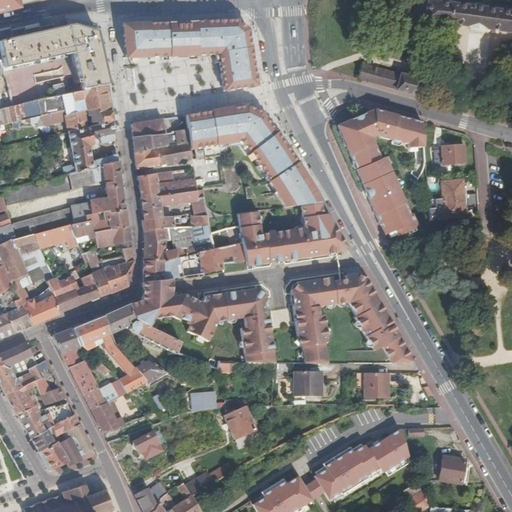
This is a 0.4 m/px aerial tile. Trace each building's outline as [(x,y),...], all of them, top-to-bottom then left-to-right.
[(0,4),(0,10),(20,6),(18,0),(10,0),(9,2),(0,4)] [(359,0),(358,13),(407,18),(409,3),(380,0),(359,0)] [(456,31),(511,36),(511,10),(426,2),(424,24),(457,27),(456,31)] [(192,21),(193,55),(217,55),(225,94),(260,88),(257,72),(251,35),(250,30),(236,20),(192,21)] [(186,56),(193,55),(192,21),(185,22),(181,22),(177,22),(178,56),(186,56)] [(126,58),(178,56),(177,22),(122,24),(126,58)] [(39,35),(53,31),(52,26),(38,29),(39,35)] [(0,62),(1,62),(3,71),(63,57),(57,31),(53,31),(39,35),(38,29),(38,27),(36,27),(25,30),(24,28),(10,31),(9,30),(0,31),(0,62)] [(81,92),(109,86),(116,85),(105,34),(72,27),(66,29),(72,55),(81,92)] [(66,29),(57,31),(63,57),(72,55),(66,29)] [(364,68),(361,81),(416,96),(419,83),(400,78),(364,68)] [(55,99),(66,96),(64,85),(52,88),(55,99)] [(112,110),(109,86),(81,92),(66,96),(55,99),(38,103),(41,117),(48,115),(65,111),(66,117),(85,114),(90,113),(112,110)] [(300,205),(318,202),(260,114),(242,108),(224,109),(180,118),(180,133),(182,146),(192,148),(234,142),(278,208),(300,205)] [(380,224),(386,234),(395,230),(399,237),(407,233),(406,231),(417,226),(411,214),(409,215),(384,158),(380,160),(370,139),(378,135),(379,138),(407,145),(407,149),(423,148),(422,127),(414,127),(414,120),(374,109),(338,126),(380,224)] [(65,168),(67,175),(73,173),(117,162),(116,151),(112,151),(113,155),(92,161),(90,146),(115,141),(112,110),(90,113),(90,119),(93,118),(94,126),(99,125),(99,129),(88,130),(85,114),(66,117),(67,118),(76,166),(65,168)] [(65,111),(48,115),(50,121),(55,120),(56,121),(67,118),(66,117),(65,111)] [(166,135),(164,120),(135,125),(132,126),(132,129),(133,140),(155,137),(166,135)] [(135,154),(156,150),(155,137),(133,140),(135,154)] [(135,154),(137,170),(185,162),(187,171),(195,170),(195,168),(192,151),(192,148),(182,146),(156,150),(135,154)] [(434,151),(435,168),(465,165),(464,148),(434,151)] [(117,162),(73,173),(76,185),(95,179),(105,178),(120,175),(119,162),(117,162)] [(156,174),(138,177),(141,200),(184,194),(183,183),(165,185),(165,189),(161,189),(162,193),(159,193),(156,174)] [(120,175),(105,178),(107,196),(90,200),(90,202),(71,207),(74,224),(84,221),(83,216),(91,214),(104,210),(109,208),(110,214),(125,210),(122,189),(120,175)] [(67,178),(4,194),(7,207),(70,191),(67,178)] [(430,210),(427,210),(428,221),(444,220),(444,219),(464,217),(460,182),(439,183),(441,200),(441,209),(430,210)] [(164,230),(174,228),(172,217),(163,218),(161,206),(193,202),(197,225),(208,223),(203,196),(197,197),(196,192),(184,194),(141,200),(144,219),(142,221),(143,233),(164,230)] [(0,212),(6,211),(1,196),(0,196),(0,228),(10,224),(7,215),(0,217),(0,212)] [(441,200),(429,201),(430,210),(441,209),(441,200)] [(281,230),(285,260),(337,252),(336,239),(334,240),(333,231),(337,230),(327,213),(322,214),(321,202),(318,202),(300,205),(303,227),(281,230)] [(89,220),(93,232),(127,227),(125,210),(110,214),(109,208),(104,210),(107,223),(102,224),(101,221),(94,222),(91,214),(83,216),(84,221),(89,220)] [(17,237),(73,221),(69,209),(13,224),(17,237)] [(236,213),(238,224),(242,244),(245,262),(246,266),(268,263),(268,255),(263,252),(260,234),(257,211),(249,212),(236,213)] [(84,221),(74,224),(69,226),(74,238),(87,234),(89,240),(95,238),(93,232),(89,220),(84,221)] [(178,256),(213,250),(210,232),(208,223),(197,225),(192,226),(174,228),(164,230),(165,237),(166,242),(165,249),(176,247),(178,256)] [(59,315),(53,297),(34,305),(32,300),(28,301),(16,279),(39,270),(46,283),(54,279),(39,248),(32,236),(15,240),(10,224),(0,228),(0,259),(3,266),(12,288),(18,299),(13,302),(17,310),(22,307),(33,326),(59,315)] [(236,227),(210,232),(213,250),(242,244),(238,224),(236,224),(236,227)] [(39,248),(74,238),(69,226),(32,236),(39,248)] [(95,238),(98,246),(122,243),(131,241),(129,226),(127,227),(93,232),(95,238)] [(165,237),(164,230),(143,233),(145,245),(144,262),(178,256),(176,247),(165,249),(166,242),(165,237)] [(285,260),(281,230),(260,234),(263,252),(268,255),(268,263),(285,260)] [(346,247),(337,230),(333,231),(334,240),(336,239),(337,252),(346,247)] [(77,244),(89,240),(87,234),(74,238),(77,244)] [(242,244),(213,250),(178,256),(144,262),(144,285),(172,280),(224,269),(223,265),(222,258),(233,256),(234,263),(245,262),(242,244)] [(104,276),(110,295),(128,287),(134,262),(132,247),(123,249),(124,255),(120,256),(121,263),(113,266),(111,261),(100,265),(104,276)] [(82,256),(87,268),(92,265),(87,254),(82,256)] [(104,276),(100,265),(97,266),(99,272),(90,276),(99,299),(110,295),(104,276)] [(0,267),(0,295),(3,294),(12,288),(3,266),(0,267)] [(370,287),(366,281),(356,275),(344,277),(345,281),(355,280),(364,286),(366,290),(370,287)] [(53,297),(59,315),(99,299),(90,276),(80,280),(83,288),(76,291),(71,278),(61,282),(54,279),(46,283),(53,297)] [(292,305),(296,329),(325,329),(323,317),(319,318),(317,308),(347,303),(355,317),(354,318),(360,329),(390,328),(386,321),(388,320),(384,312),(381,314),(377,306),(380,304),(370,287),(366,290),(364,286),(355,280),(345,281),(332,283),(332,279),(297,284),(290,293),(291,297),(293,297),(294,305),(292,305)] [(172,280),(144,285),(143,292),(143,298),(161,299),(171,298),(171,288),(172,280)] [(190,304),(192,300),(184,296),(171,298),(161,299),(143,298),(143,300),(143,301),(147,317),(160,316),(160,318),(162,319),(171,318),(179,322),(180,320),(186,323),(186,325),(189,327),(188,329),(204,332),(212,333),(217,324),(243,320),(245,330),(269,329),(266,309),(265,309),(264,301),(265,301),(264,296),(255,290),(204,297),(200,304),(198,308),(190,304)] [(0,295),(0,309),(3,317),(12,312),(8,302),(3,294),(0,295)] [(200,304),(192,300),(190,304),(198,308),(200,304)] [(147,317),(143,301),(129,306),(135,321),(149,328),(153,320),(162,319),(160,318),(160,316),(147,317)] [(103,317),(110,335),(128,328),(129,328),(130,329),(129,330),(132,334),(134,333),(136,335),(176,355),(181,343),(149,328),(135,321),(129,306),(103,317)] [(22,307),(17,310),(12,312),(21,330),(22,331),(33,326),(22,307)] [(0,338),(21,330),(12,312),(3,317),(0,318),(0,338)] [(114,343),(110,335),(103,317),(71,329),(79,347),(81,347),(85,351),(101,343),(103,349),(127,377),(119,381),(126,394),(144,384),(134,366),(114,343)] [(390,328),(360,329),(373,352),(381,348),(391,365),(414,363),(393,327),(390,328)] [(81,351),(79,347),(71,329),(52,337),(67,369),(69,370),(83,395),(97,388),(83,362),(81,363),(76,353),(81,351)] [(204,332),(188,329),(186,333),(207,343),(212,333),(204,332)] [(245,330),(240,330),(245,365),(273,365),(274,365),(269,329),(245,330)] [(301,347),(304,365),(327,366),(324,343),(327,343),(325,329),(296,329),(298,347),(301,347)] [(39,366),(27,344),(7,353),(12,365),(24,360),(29,372),(36,368),(39,366)] [(0,359),(3,366),(6,367),(12,365),(7,353),(0,355),(0,359)] [(3,366),(0,359),(0,389),(15,417),(17,416),(30,440),(44,432),(34,414),(38,412),(35,407),(36,407),(28,391),(36,386),(35,382),(29,385),(25,376),(16,380),(10,369),(6,367),(3,366)] [(144,384),(148,382),(164,373),(146,359),(134,366),(144,384)] [(217,362),(217,372),(234,373),(235,363),(217,362)] [(110,373),(101,365),(98,368),(107,376),(110,373)] [(30,374),(25,376),(29,385),(35,382),(41,379),(37,371),(30,374)] [(294,372),(293,396),(321,397),(321,373),(294,372)] [(164,373),(148,382),(150,386),(169,375),(164,373)] [(388,399),(388,374),(363,374),(363,399),(388,399)] [(119,381),(110,385),(118,399),(126,394),(119,381)] [(83,395),(91,411),(107,404),(118,399),(110,385),(98,391),(97,388),(83,395)] [(48,392),(40,396),(45,406),(65,398),(60,388),(52,391),(48,392)] [(160,392),(151,397),(158,410),(166,405),(160,392)] [(191,392),(190,395),(193,396),(192,404),(189,404),(188,413),(200,410),(210,409),(216,409),(215,392),(191,392)] [(68,404),(67,403),(56,407),(55,407),(53,407),(51,406),(47,408),(44,410),(51,428),(54,432),(55,435),(58,434),(62,432),(65,431),(79,425),(75,415),(72,416),(67,405),(68,404)] [(115,421),(107,404),(91,411),(103,434),(124,426),(120,418),(115,421)] [(224,417),(234,440),(254,431),(244,408),(224,417)] [(73,437),(70,438),(80,457),(92,451),(89,443),(79,425),(65,431),(67,435),(73,436),(73,437)] [(44,432),(30,440),(38,453),(54,445),(48,435),(54,432),(51,428),(44,432)] [(316,480),(323,493),(328,500),(340,493),(341,496),(368,480),(367,477),(379,470),(382,475),(385,473),(388,478),(410,465),(401,430),(399,430),(399,431),(384,441),(385,443),(380,446),(379,443),(367,450),(364,446),(361,448),(353,453),(351,451),(323,468),(325,471),(316,476),(314,477),(316,480)] [(423,430),(409,430),(409,439),(424,438),(423,430)] [(158,431),(153,434),(159,445),(165,442),(158,431)] [(159,445),(153,434),(152,432),(132,443),(137,451),(139,450),(145,460),(162,450),(159,445)] [(80,457),(70,438),(66,441),(62,443),(59,444),(68,463),(70,465),(92,457),(94,455),(92,451),(80,457)] [(68,463),(59,444),(58,442),(54,445),(38,453),(49,471),(53,471),(68,463)] [(351,451),(349,448),(322,465),(323,468),(351,451)] [(460,484),(464,461),(442,457),(438,481),(460,484)] [(207,474),(184,487),(190,497),(191,496),(233,472),(229,465),(208,476),(207,474)] [(325,471),(323,468),(315,473),(316,476),(325,471)] [(166,494),(177,487),(182,484),(175,472),(158,481),(159,483),(166,494)] [(252,505),(256,511),(299,511),(301,511),(299,508),(312,501),(304,488),(298,480),(297,478),(285,485),(284,483),(262,496),(263,498),(252,505)] [(284,483),(282,479),(260,493),(262,496),(284,483)] [(323,493),(316,480),(304,488),(312,501),(323,493)] [(107,511),(111,511),(114,511),(113,510),(115,509),(114,506),(112,507),(106,493),(108,492),(107,489),(105,490),(104,488),(101,488),(102,490),(89,495),(85,486),(86,483),(84,482),(82,485),(62,493),(62,495),(23,510),(24,511),(107,511)] [(136,511),(150,511),(154,509),(160,502),(166,494),(159,483),(147,490),(146,489),(135,495),(131,498),(130,496),(128,497),(136,511)] [(165,511),(199,511),(191,496),(190,497),(184,487),(182,484),(177,487),(184,500),(173,507),(171,508),(165,511)] [(135,495),(146,489),(145,487),(134,494),(135,495)] [(407,501),(410,508),(412,511),(419,511),(427,507),(421,492),(407,501)] [(173,507),(166,494),(160,502),(162,506),(166,500),(171,508),(173,507)] [(165,511),(162,506),(160,502),(154,509),(150,511),(165,511)]
